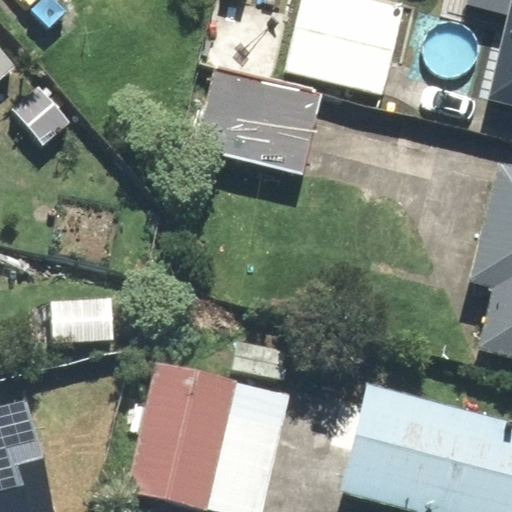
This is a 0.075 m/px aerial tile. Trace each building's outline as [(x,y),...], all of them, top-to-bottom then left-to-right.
[(397,13),(344,0),(296,0),(277,79),(375,103),(397,13)] [(511,0),(510,0),(484,106),(511,113),(511,0)] [(0,83),(12,73),(0,60),(0,83)] [(320,101),(210,70),(188,148),(298,180),(320,101)] [(511,176),(492,172),(463,288),(488,294),(472,357),(511,367),(511,176)] [(107,307),(52,307),(53,348),(107,347),(107,307)] [(258,511),(284,397),(149,367),(120,500),(175,511),(258,511)] [(511,511),(511,433),(359,391),(331,491),(407,511),(511,511)] [(0,511),(51,511),(33,405),(0,411),(0,511)]
